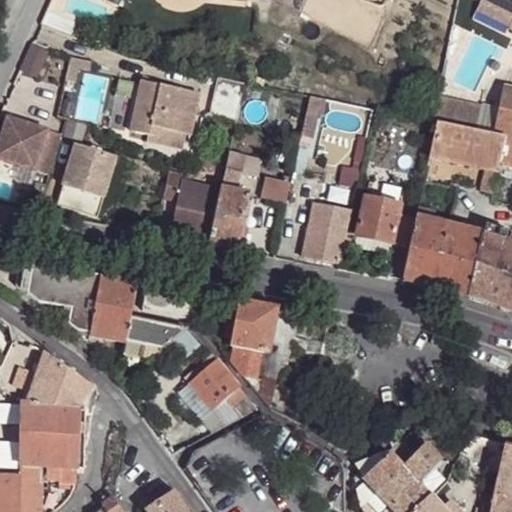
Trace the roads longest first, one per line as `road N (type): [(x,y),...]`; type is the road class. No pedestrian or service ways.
road 1 (unclassified): [(511,338),(439,317),(0,235)]
road 2 (residential): [(0,304),(106,383),(204,511)]
